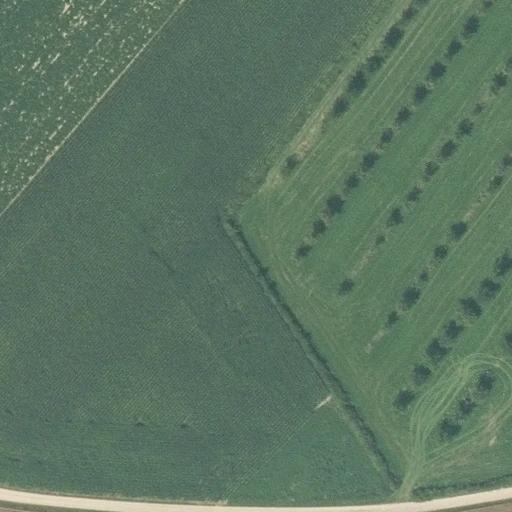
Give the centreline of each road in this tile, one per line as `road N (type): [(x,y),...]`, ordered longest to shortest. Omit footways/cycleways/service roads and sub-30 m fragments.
road 1 (track): [(200,511),(0,494)]
road 2 (track): [(511,491),(362,511)]
